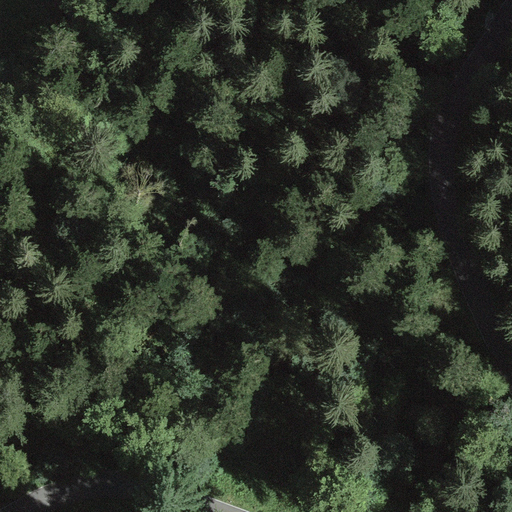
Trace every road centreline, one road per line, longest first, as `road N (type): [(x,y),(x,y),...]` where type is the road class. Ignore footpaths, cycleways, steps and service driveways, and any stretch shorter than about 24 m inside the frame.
road 1 (unclassified): [(511,364),(458,244),(443,147),(474,58),(511,5)]
road 2 (unclassified): [(19,511),(101,481),(158,489),(219,511)]
